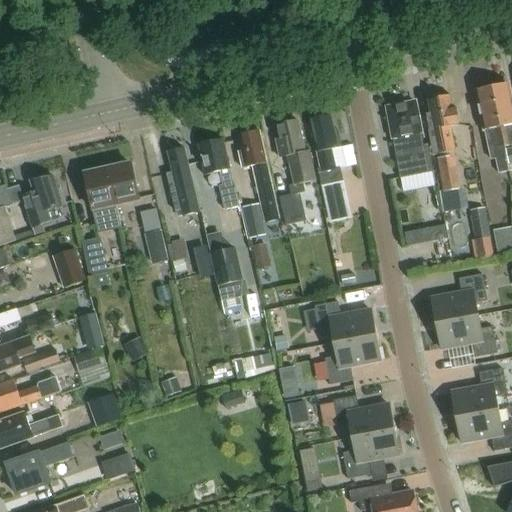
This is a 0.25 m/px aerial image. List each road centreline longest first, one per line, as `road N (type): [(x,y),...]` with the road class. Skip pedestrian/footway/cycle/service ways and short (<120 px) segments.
road 1 (unclassified): [(451,511),(410,380),(349,59)]
road 2 (tertiary): [(109,113),(349,59)]
road 3 (tertiary): [(349,59),(511,24)]
